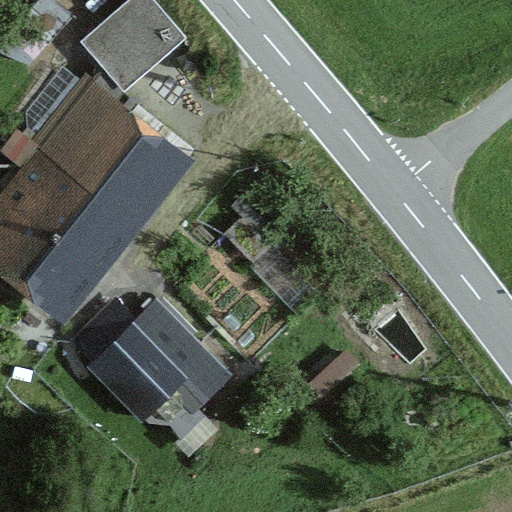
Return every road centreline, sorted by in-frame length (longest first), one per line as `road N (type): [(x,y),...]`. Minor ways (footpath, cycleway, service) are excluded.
road 1 (secondary): [(400,193),(234,0)]
road 2 (secondary): [(511,339),(400,193)]
road 3 (unclassified): [(511,95),(400,193)]
